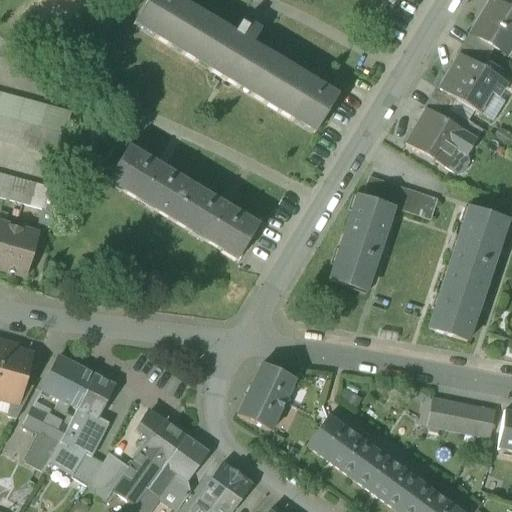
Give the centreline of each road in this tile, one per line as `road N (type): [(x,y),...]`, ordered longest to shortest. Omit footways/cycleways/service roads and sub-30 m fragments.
road 1 (residential): [(239,343),(449,0)]
road 2 (residential): [(511,387),(239,343)]
road 3 (residential): [(0,311),(239,343)]
road 4 (residential): [(239,343),(217,382),(215,420),(229,451),(313,511)]
